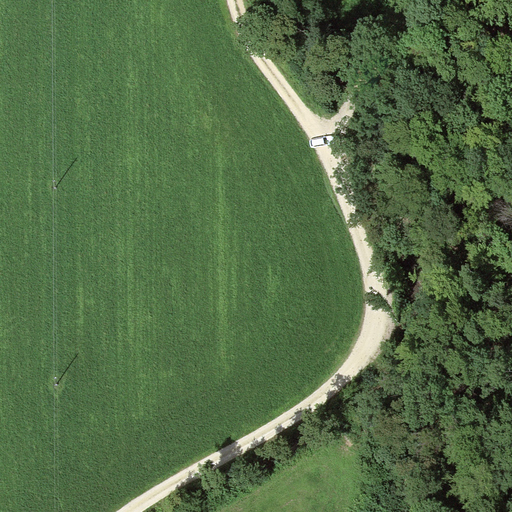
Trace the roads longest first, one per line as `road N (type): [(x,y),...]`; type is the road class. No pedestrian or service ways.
road 1 (track): [(118,511),(357,354),(374,305),(374,261),(327,157)]
road 2 (track): [(327,157),(263,67),(229,0)]
road 3 (track): [(327,157),(338,113),(398,34),(400,0)]
